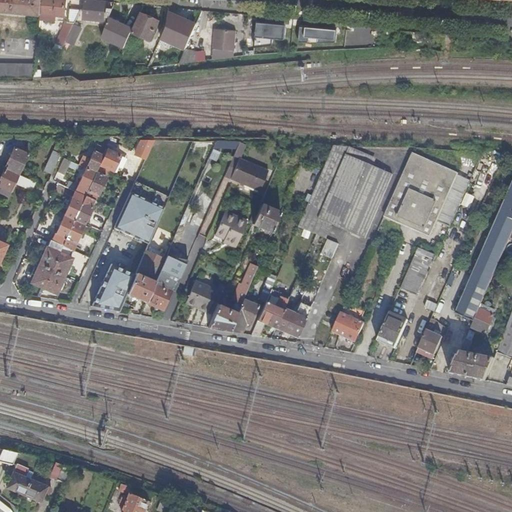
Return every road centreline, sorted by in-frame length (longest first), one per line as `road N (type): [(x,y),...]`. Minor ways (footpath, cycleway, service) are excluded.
road 1 (unclassified): [(511,402),(0,305)]
road 2 (tertiary): [(304,0),(439,13)]
road 3 (unknown): [(305,361),(351,243)]
